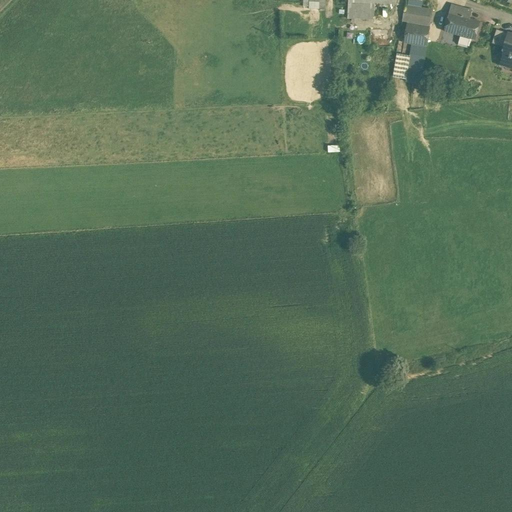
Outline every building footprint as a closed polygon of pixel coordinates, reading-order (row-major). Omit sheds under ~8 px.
[(324,0),(309,0),(310,6),(309,6),(309,8),(324,9),(324,0)] [(374,2),(349,1),(348,18),(374,19),(374,2)] [(403,18),(408,20),(431,23),(433,8),(408,4),(407,11),(404,11),(403,18)] [(472,10),(452,4),(444,31),(475,40),(480,21),(470,18),(472,10)] [(407,79),(421,81),(431,23),(415,21),(408,20),(403,48),(412,50),(411,55),(407,79)] [(509,33),(497,29),(492,43),(505,47),(509,33)] [(511,34),(509,33),(505,47),(506,49),(503,56),(504,57),(502,64),(511,67),(511,34)] [(393,76),(407,79),(411,55),(397,52),(393,76)]
